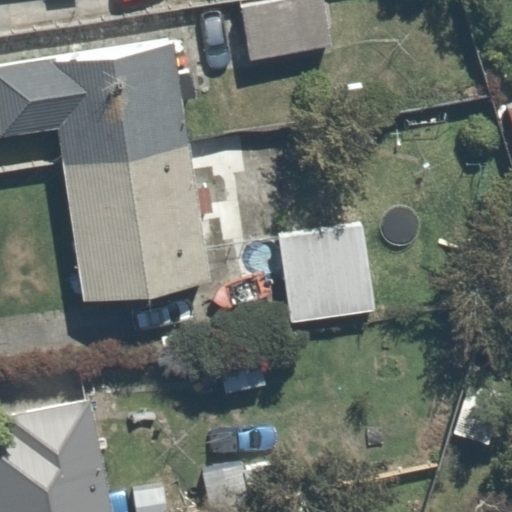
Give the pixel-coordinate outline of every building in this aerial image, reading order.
[(309,0),(231,0),(241,52),(316,38),(309,0)] [(0,127),(28,295),(153,275),(113,27),(0,45),(0,127)] [(511,89),(496,95),(511,147),(511,89)] [(356,208),(260,219),(271,317),(367,306),(356,208)] [(449,383),(436,426),(490,444),(503,400),(449,383)] [(0,511),(61,511),(36,386),(0,393),(0,511)]
